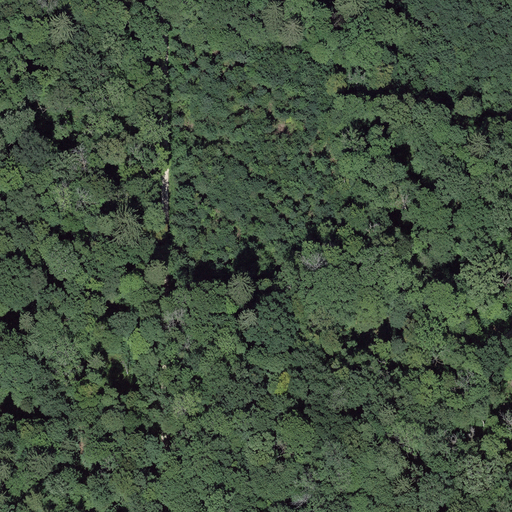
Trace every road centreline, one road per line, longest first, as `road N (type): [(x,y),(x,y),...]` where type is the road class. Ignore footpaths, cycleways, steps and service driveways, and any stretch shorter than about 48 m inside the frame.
road 1 (track): [(163,0),(166,511)]
road 2 (track): [(511,346),(390,448),(347,511)]
